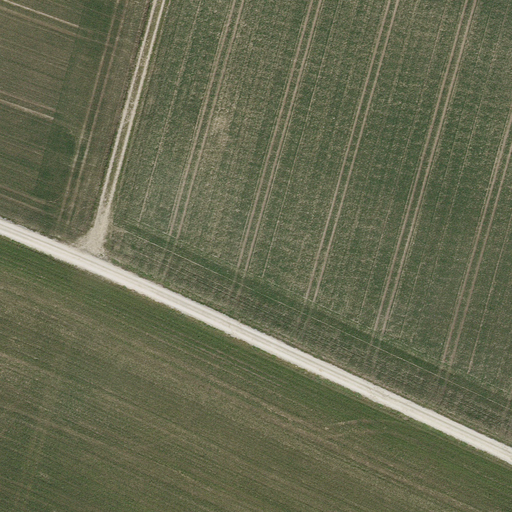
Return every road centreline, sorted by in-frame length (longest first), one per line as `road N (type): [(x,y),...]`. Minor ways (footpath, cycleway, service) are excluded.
road 1 (track): [(0,226),(511,456)]
road 2 (track): [(19,511),(158,0)]
